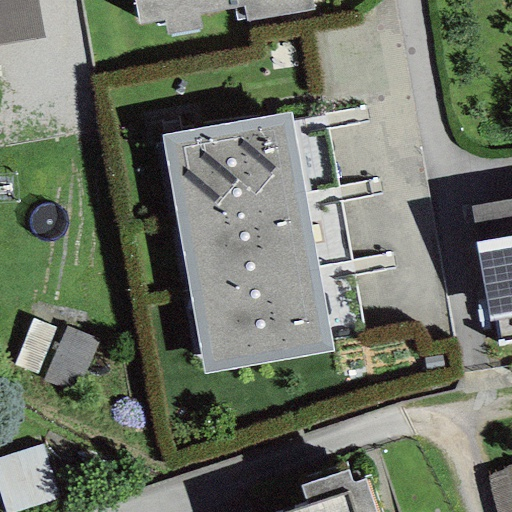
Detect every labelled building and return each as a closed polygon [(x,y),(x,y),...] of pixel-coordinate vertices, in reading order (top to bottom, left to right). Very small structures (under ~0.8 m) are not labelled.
[(36,0),(0,0),(0,45),(43,38),(36,0)] [(133,0),(138,25),(163,21),(166,35),(201,29),(199,15),(243,8),(245,24),(313,12),(310,0),(133,0)] [(175,211),(306,190),(290,112),(160,134),(175,211)] [(306,190),(175,211),(188,294),(320,273),(306,190)] [(497,347),(511,344),(511,199),(467,207),(487,324),(493,323),(497,347)] [(320,273),(188,294),(204,373),(330,352),(320,273)] [(511,511),(511,466),(487,477),(494,511),(511,511)] [(373,511),(363,481),(351,485),(346,472),(301,487),(308,507),(294,511),(373,511)]
